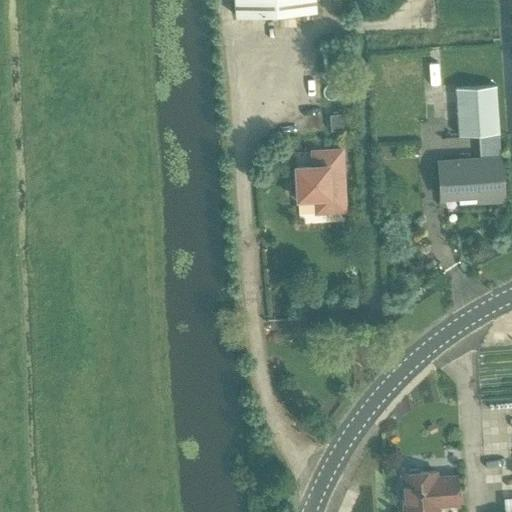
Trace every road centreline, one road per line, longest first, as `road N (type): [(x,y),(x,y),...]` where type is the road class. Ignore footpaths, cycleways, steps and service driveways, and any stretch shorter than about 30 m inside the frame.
road 1 (track): [(323,478),(284,440),(257,362),(230,37),(329,29),(327,0)]
road 2 (unclassified): [(309,511),(375,398),(443,336),(511,295)]
